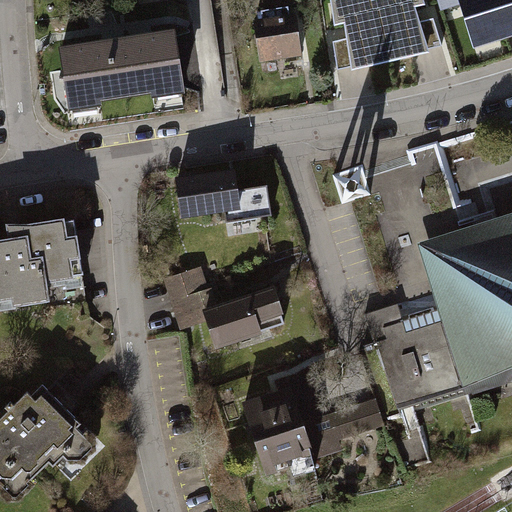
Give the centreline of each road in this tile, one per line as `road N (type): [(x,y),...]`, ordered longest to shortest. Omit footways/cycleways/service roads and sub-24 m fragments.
road 1 (residential): [(511,85),(377,120),(116,159)]
road 2 (residential): [(116,159),(143,388),(170,511)]
road 3 (residential): [(31,168),(13,0)]
